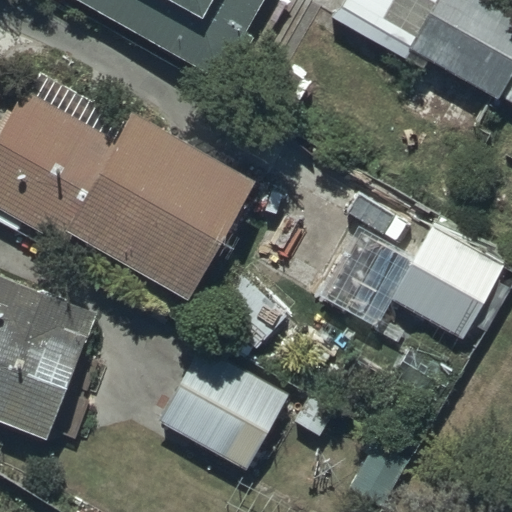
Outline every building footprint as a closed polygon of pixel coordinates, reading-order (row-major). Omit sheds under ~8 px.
[(96,0),(217,69),(230,47),(239,52),(252,28),(242,23),(255,0),(96,0)] [(511,2),(507,0),(347,0),(346,3),(409,38),(407,42),(497,92),(499,88),(511,94),(511,2)] [(123,114),(40,69),(30,87),(23,84),(10,107),(6,105),(0,116),(0,202),(58,234),(66,219),(187,284),(251,167),(130,101),(123,114)] [(504,256),(431,217),(391,293),(464,332),(504,256)] [(0,412),(45,431),(48,423),(75,434),(92,393),(65,382),(97,306),(0,265),(0,412)] [(289,385),(205,335),(160,412),(253,466),(263,449),(255,444),(289,385)] [(408,453),(376,434),(350,478),(382,497),(408,453)]
